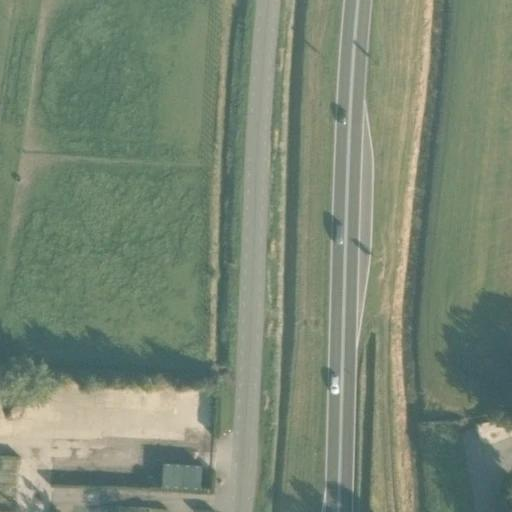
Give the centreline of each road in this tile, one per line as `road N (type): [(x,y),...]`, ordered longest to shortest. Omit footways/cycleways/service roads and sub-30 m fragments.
road 1 (tertiary): [(240,511),(269,0)]
road 2 (trunk): [(337,511),(357,0)]
